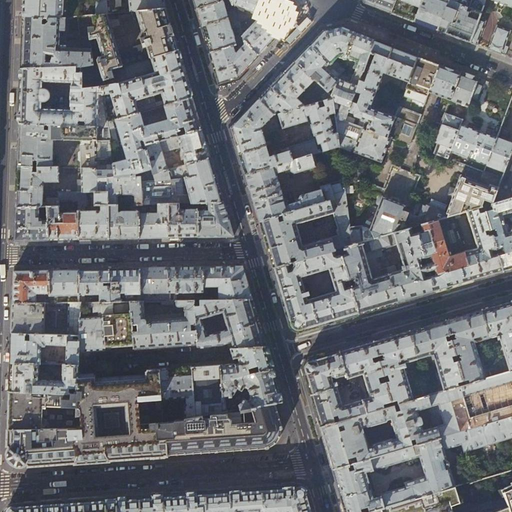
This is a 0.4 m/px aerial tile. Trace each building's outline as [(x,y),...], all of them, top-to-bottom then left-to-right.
[(82,16),(82,0),(23,0),(23,18),(59,18),(60,18),(61,18),(78,17),(82,16)] [(109,0),(96,0),(96,15),(107,14),(111,14),(109,0)] [(129,0),(131,11),(132,11),(166,8),(163,0),(129,0)] [(229,0),(194,0),(196,5),(197,9),(229,0)] [(230,4),(233,3),(232,0),(229,0),(197,9),(199,16),(202,26),(237,16),(235,9),(227,12),(224,4),(229,3),(230,4)] [(232,0),(233,3),(235,9),(237,16),(239,21),(254,17),(260,0),(232,0)] [(277,2),(272,0),(260,0),(254,17),(276,37),(285,28),(294,19),(292,12),(291,7),(277,2)] [(364,0),(365,3),(376,7),(391,13),(395,0),(364,0)] [(395,0),(391,13),(403,17),(414,22),(422,0),(395,0)] [(422,0),(414,22),(428,27),(437,30),(448,0),(422,0)] [(479,19),(483,6),(481,4),(471,0),(469,7),(466,6),(467,3),(465,0),(456,0),(456,2),(449,0),(448,0),(437,30),(457,38),(470,43),(479,19)] [(177,46),(166,8),(132,11),(135,19),(139,18),(144,36),(141,38),(142,44),(133,46),(134,49),(119,54),(107,14),(96,15),(87,16),(91,40),(97,38),(103,56),(99,57),(98,60),(105,86),(116,83),(112,69),(179,50),(177,46)] [(62,48),(61,47),(61,18),(60,18),(59,18),(23,18),(22,40),(21,69),(83,66),(94,64),(91,40),(87,16),(82,16),(78,17),(80,34),(84,36),(84,49),(67,48),(67,45),(62,45),(62,48)] [(245,42),(243,36),(241,30),(239,21),(237,16),(202,26),(206,40),(210,53),(237,45),(241,43),(245,42)] [(276,37),(254,17),(239,21),(241,30),(245,29),(248,31),(243,36),(245,42),(259,56),(269,45),(276,37)] [(479,19),(470,43),(479,46),(479,45),(477,44),(485,23),(485,22),(484,21),(479,19)] [(338,79),(332,95),(333,97),(333,98),(335,112),(336,118),(345,121),(348,111),(375,39),(355,31),(343,26),(338,27),(324,31),(320,35),(310,46),(331,66),(340,74),(338,79)] [(488,50),(490,50),(499,26),(498,27),(497,27),(488,50)] [(499,26),(490,50),(506,56),(506,55),(505,55),(508,47),(505,46),(509,34),(509,33),(509,31),(508,30),(499,26)] [(405,50),(375,39),(348,111),(354,113),(355,117),(361,119),(358,126),(390,138),(409,145),(416,124),(395,116),(371,107),(384,73),(403,80),(401,87),(405,89),(406,87),(418,55),(405,50)] [(259,56),(245,42),(241,43),(244,46),(237,54),(235,53),(234,48),(238,47),(237,45),(210,53),(215,67),(219,83),(238,77),(248,67),(259,56)] [(302,53),(295,61),(311,76),(315,72),(320,76),(316,80),(320,84),(332,95),(338,79),(328,69),(331,66),(310,46),(302,53)] [(140,112),(165,105),(193,97),(186,76),(184,67),(179,50),(112,69),(116,83),(105,86),(103,86),(104,94),(111,93),(119,119),(140,112)] [(428,58),(418,55),(406,87),(427,96),(429,91),(440,63),(428,58)] [(315,79),(311,76),(295,61),(283,74),(271,86),(295,109),(312,104),(311,100),(302,103),(297,98),(315,79)] [(444,65),(440,63),(429,91),(435,94),(450,99),(461,71),(450,67),(447,66),(444,65)] [(103,86),(83,89),(83,66),(21,69),(20,93),(19,123),(108,127),(108,122),(104,94),(103,86)] [(469,74),(461,71),(450,99),(468,106),(470,100),(477,102),(483,87),(483,85),(482,84),(477,82),(478,78),(469,74)] [(333,97),(332,95),(320,84),(315,89),(322,96),(322,97),(324,100),(333,98),(333,97)] [(265,92),(259,99),(274,114),(276,115),(279,114),(295,109),(271,86),(265,92)] [(500,107),(508,109),(511,97),(511,93),(506,92),(500,107)] [(193,97),(165,105),(169,120),(145,127),(140,112),(119,119),(116,119),(127,159),(114,164),(116,178),(137,177),(136,174),(152,169),(150,161),(149,157),(147,150),(142,151),(139,138),(142,136),(143,137),(144,137),(146,145),(202,129),(194,101),(193,97)] [(335,112),(333,98),(324,100),(312,104),(295,109),(279,114),(283,128),(308,121),(306,116),(310,115),(313,124),(311,125),(314,136),(316,135),(318,143),(321,143),(323,151),(339,146),(338,132),(336,133),(333,134),(332,131),(331,125),(332,125),(331,121),(333,120),(332,118),(330,118),(329,114),(335,112)] [(261,128),(274,114),(259,99),(243,116),(232,127),(235,138),(240,154),(267,146),(273,144),(271,140),(266,142),(261,128)] [(399,105),(395,116),(416,124),(421,113),(399,105)] [(441,123),(442,124),(459,130),(448,158),(455,161),(458,154),(469,158),(479,131),(461,125),(463,119),(445,112),(441,123)] [(358,126),(345,121),(336,118),(338,132),(339,146),(381,162),(390,138),(358,126)] [(109,130),(108,127),(19,123),(19,145),(18,166),(34,167),(38,167),(53,167),(54,140),(81,140),(81,144),(80,144),(81,168),(82,168),(98,168),(97,160),(113,159),(109,130)] [(434,153),(448,158),(459,130),(442,124),(435,142),(438,143),(434,153)] [(276,131),(279,142),(286,140),(283,128),(276,131)] [(202,129),(146,145),(147,150),(149,157),(151,156),(154,158),(155,160),(150,161),(152,169),(153,174),(169,169),(163,152),(181,147),(186,165),(211,158),(210,155),(202,129)] [(497,138),(479,131),(469,158),(487,165),(497,138)] [(507,142),(497,138),(487,165),(485,172),(502,178),(511,151),(511,143),(507,142)] [(269,154),(267,146),(240,154),(241,157),(246,174),(312,154),(321,151),(320,149),(318,150),(315,140),(282,150),(282,153),(277,155),(276,152),(269,154)] [(511,151),(502,178),(493,203),(511,197),(511,151)] [(315,167),(312,154),(246,174),(252,197),(260,221),(346,196),(344,180),(320,186),(321,190),(301,196),(299,199),(300,201),(288,205),(287,200),(285,201),(276,173),(291,169),(292,172),(295,173),(301,171),(302,175),(309,173),(308,169),(315,167)] [(211,158),(186,165),(169,169),(153,174),(155,180),(141,182),(142,205),(168,204),(179,204),(188,203),(197,203),(224,202),(219,185),(211,158)] [(114,164),(113,159),(97,160),(98,168),(82,168),(83,192),(86,192),(95,192),(108,191),(108,178),(116,178),(114,164)] [(343,173),(360,180),(362,174),(359,173),(360,171),(352,168),(352,169),(342,165),(343,173)] [(34,174),(34,167),(18,166),(17,187),(16,207),(49,207),(59,206),(59,201),(59,198),(47,198),(47,202),(44,203),(44,182),(59,182),(59,168),(53,167),(38,167),(38,174),(34,174)] [(493,203),(502,178),(485,172),(484,171),(480,183),(477,181),(462,175),(448,213),(452,215),(454,215),(459,213),(466,211),(478,207),(484,206),(493,203)] [(375,185),(383,188),(388,178),(379,175),(375,185)] [(137,177),(116,178),(108,178),(108,191),(109,239),(122,238),(139,238),(138,211),(127,211),(128,202),(120,202),(120,209),(118,209),(118,197),(121,194),(132,194),(135,195),(135,204),(136,205),(138,205),(142,205),(141,182),(141,177),(137,177)] [(109,239),(108,191),(95,192),(95,206),(101,206),(101,211),(85,211),(85,206),(86,206),(86,192),(83,192),(78,192),(78,201),(79,212),(79,239),(92,239),(109,239)] [(59,192),(59,198),(59,201),(78,201),(78,192),(59,192)] [(273,268),(340,248),(352,244),(350,227),(346,196),(260,221),(266,243),(273,268)] [(448,213),(445,212),(431,207),(416,201),(412,211),(405,208),(406,206),(383,196),(370,229),(362,226),(362,225),(350,227),(352,244),(377,237),(410,227),(422,224),(439,219),(452,215),(448,213)] [(511,197),(493,203),(484,206),(486,212),(503,272),(511,268),(511,228),(511,229),(511,231),(511,232),(508,233),(503,215),(511,212),(511,197)] [(433,200),(431,207),(445,212),(448,206),(433,200)] [(224,202),(197,203),(197,237),(212,237),(234,236),(227,215),(224,202)] [(197,203),(188,203),(189,210),(180,210),(178,208),(179,204),(168,204),(169,237),(183,237),(197,237),(197,203)] [(168,204),(142,205),(138,205),(138,211),(139,238),(153,238),(169,237),(168,204)] [(60,206),(59,206),(49,207),(49,209),(49,221),(49,240),(63,240),(79,239),(79,212),(64,212),(64,214),(61,214),(60,212),(60,206)] [(49,209),(49,207),(16,207),(16,223),(15,241),(32,240),(49,240),(49,221),(44,221),(42,219),(40,219),(40,209),(49,209)] [(480,214),(478,207),(466,211),(476,244),(470,245),(471,250),(465,252),(474,280),(489,276),(503,272),(486,212),(480,214)] [(449,252),(439,219),(422,224),(424,231),(419,233),(425,257),(431,256),(433,263),(428,264),(435,291),(456,285),(474,280),(465,252),(462,242),(460,243),(460,246),(457,247),(456,248),(458,254),(451,256),(450,252),(449,252)] [(412,235),(410,227),(377,237),(381,250),(397,245),(403,266),(402,266),(403,270),(395,272),(393,266),(386,268),(397,303),(418,296),(435,291),(428,264),(423,266),(421,259),(425,257),(419,233),(412,235)] [(377,237),(352,244),(340,248),(359,314),(376,309),(397,303),(386,268),(378,270),(375,260),(383,257),(381,250),(377,237)] [(325,323),(359,314),(340,248),(273,268),(280,292),(291,328),(298,332),(298,331),(319,325),(325,323)] [(203,267),(203,292),(203,296),(203,300),(208,300),(207,286),(219,286),(219,300),(252,299),(251,294),(242,266),(224,268),(203,267)] [(154,268),(140,268),(140,293),(157,292),(157,301),(170,301),(170,267),(154,268)] [(187,267),(170,267),(170,301),(175,301),(175,292),(203,292),(203,267),(187,267)] [(125,268),(109,269),(111,302),(120,302),(120,292),(125,292),(126,301),(130,301),(140,301),(140,293),(140,268),(125,268)] [(64,270),(49,270),(50,293),(50,299),(50,303),(57,303),(57,295),(68,295),(68,303),(80,302),(79,269),(64,270)] [(95,269),(79,269),(80,302),(81,302),(89,302),(91,302),(91,299),(85,299),(85,298),(83,294),(100,293),(100,302),(102,302),(111,302),(109,269),(95,269)] [(36,293),(50,293),(49,270),(33,270),(14,271),(14,286),(13,304),(48,303),(50,303),(50,299),(40,299),(40,298),(36,298),(36,293)] [(222,345),(231,342),(233,348),(266,346),(257,315),(252,299),(219,300),(208,300),(203,300),(197,300),(194,300),(197,344),(197,346),(222,345)] [(194,300),(183,300),(180,300),(176,301),(176,305),(177,306),(179,306),(184,306),(184,313),(145,316),(143,301),(140,301),(130,301),(134,348),(197,344),(194,300)] [(499,304),(482,309),(490,338),(497,336),(498,340),(500,339),(509,371),(501,374),(511,370),(511,318),(511,317),(511,316),(511,301),(511,300),(499,304)] [(130,301),(126,301),(120,302),(111,302),(102,302),(105,350),(134,348),(130,301)] [(81,302),(80,302),(68,303),(65,303),(65,312),(48,312),(48,303),(13,304),(12,313),(12,333),(72,335),(80,335),(80,317),(81,302)] [(102,302),(100,302),(91,302),(89,302),(89,308),(93,307),(94,312),(99,312),(99,316),(80,317),(80,335),(80,340),(79,352),(93,351),(105,350),(102,302)] [(464,314),(446,319),(450,335),(455,333),(456,339),(452,340),(456,355),(460,354),(462,360),(458,361),(464,380),(469,379),(471,383),(485,379),(475,342),(490,338),(482,309),(464,314)] [(427,325),(410,330),(418,359),(431,355),(432,359),(435,359),(444,391),(459,386),(458,382),(464,380),(458,361),(454,363),(452,356),(456,355),(452,340),(447,341),(446,336),(450,335),(446,319),(427,325)] [(319,325),(298,331),(299,334),(320,328),(319,325)] [(394,335),(374,340),(384,376),(388,375),(390,381),(386,382),(391,401),(397,399),(399,404),(413,399),(404,368),(407,367),(406,363),(418,359),(410,330),(394,335)] [(72,335),(12,333),(11,346),(11,362),(39,363),(40,363),(41,346),(45,346),(46,345),(46,344),(66,345),(66,364),(79,365),(79,352),(80,340),(72,340),(72,335)] [(357,345),(340,350),(347,375),(348,378),(363,374),(370,397),(363,399),(367,413),(385,408),(383,403),(391,401),(386,382),(380,383),(379,379),(382,378),(381,377),(384,376),(374,340),(357,345)] [(266,346),(233,348),(230,348),(233,357),(234,359),(237,358),(239,364),(236,365),(236,364),(235,364),(221,365),(222,380),(240,376),(273,368),(269,355),(268,352),(266,346)] [(336,377),(347,375),(340,350),(306,360),(303,367),(306,377),(311,394),(335,387),(335,386),(338,385),(337,381),(335,379),(333,380),(331,375),(333,375),(334,377),(335,377),(336,377)] [(39,363),(11,362),(10,368),(10,371),(9,391),(70,393),(70,388),(78,388),(78,375),(78,369),(79,365),(66,364),(62,364),(62,369),(62,381),(52,380),(52,377),(51,376),(49,376),(49,373),(39,372),(39,369),(39,363)] [(206,366),(192,367),(195,417),(226,412),(225,397),(224,396),(223,396),(222,380),(221,365),(206,366)] [(192,367),(159,369),(161,400),(187,398),(187,403),(184,406),(185,418),(195,417),(192,367)] [(240,376),(222,380),(223,396),(224,396),(225,397),(234,395),(237,389),(242,391),(245,387),(249,390),(250,396),(248,401),(243,399),(240,406),(240,409),(275,403),(283,401),(282,398),(273,368),(240,376)] [(93,374),(78,375),(78,388),(78,394),(70,393),(9,391),(9,416),(7,445),(9,445),(10,447),(8,450),(7,454),(8,458),(10,461),(12,463),(14,465),(17,466),(20,466),(21,466),(24,465),(26,463),(27,462),(29,464),(29,465),(75,462),(104,460),(109,460),(226,451),(269,448),(269,447),(272,446),(274,445),(276,443),(278,440),(280,437),(281,434),(282,429),(283,429),(279,416),(275,403),(240,409),(226,412),(195,417),(185,418),(169,421),(169,425),(164,426),(164,427),(163,427),(161,400),(159,369),(146,370),(147,372),(146,372),(146,376),(95,379),(95,376),(93,376),(93,374)] [(511,370),(501,374),(485,379),(471,383),(465,385),(459,386),(444,391),(429,395),(441,437),(511,416),(511,370)] [(337,387),(335,387),(311,394),(316,410),(320,426),(367,413),(363,399),(343,405),(337,387)] [(441,437),(429,395),(413,399),(399,404),(393,405),(385,408),(367,413),(320,426),(326,446),(333,469),(441,437)] [(333,469),(339,490),(345,511),(367,511),(455,486),(450,469),(445,449),(463,443),(465,451),(511,437),(511,416),(441,437),(333,469)] [(254,487),(197,491),(197,506),(202,506),(202,511),(218,511),(222,511),(250,511),(254,511),(315,511),(311,498),(310,493),(309,490),(299,484),(254,487)] [(460,500),(455,486),(367,511),(511,511),(511,485),(504,490),(511,509),(504,511),(454,511),(453,508),(461,506),(460,500)] [(159,494),(117,497),(117,511),(185,511),(186,511),(193,511),(192,511),(202,511),(202,506),(197,506),(197,491),(159,494)] [(117,511),(117,497),(56,501),(14,504),(9,509),(5,511),(117,511)]
